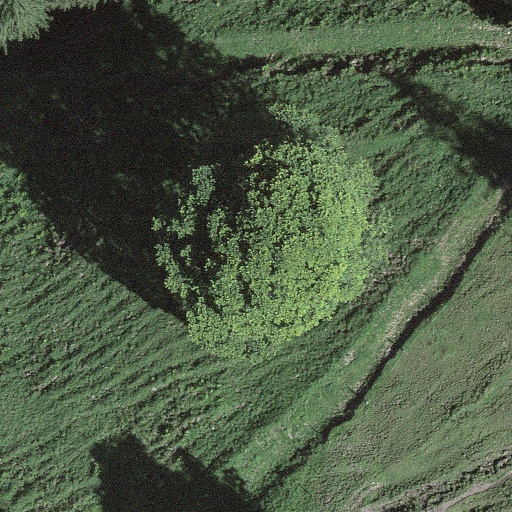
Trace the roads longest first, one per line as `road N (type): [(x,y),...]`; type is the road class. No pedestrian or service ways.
road 1 (track): [(0,100),(252,52),(501,30),(511,43)]
road 2 (track): [(511,179),(406,315),(203,511)]
